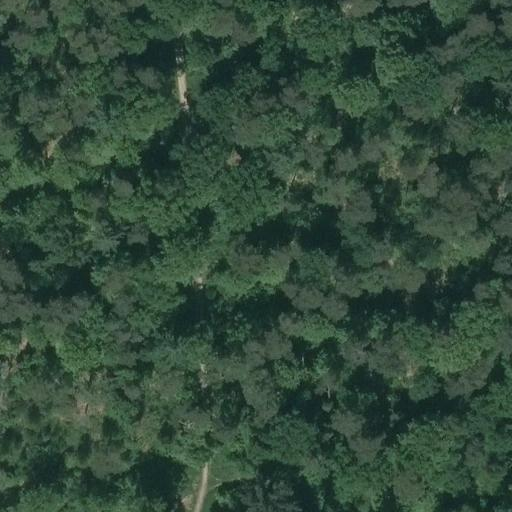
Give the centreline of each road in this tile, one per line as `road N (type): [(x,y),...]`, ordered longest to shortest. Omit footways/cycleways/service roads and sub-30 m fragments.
road 1 (track): [(0,218),(511,31)]
road 2 (track): [(205,482),(219,398),(219,326),(187,0)]
road 3 (track): [(511,417),(205,482)]
